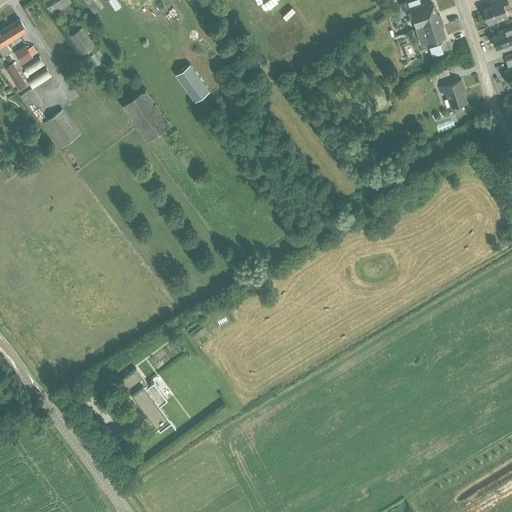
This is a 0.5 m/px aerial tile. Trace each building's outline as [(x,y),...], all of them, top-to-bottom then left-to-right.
[(44,0),(53,13),(71,2),(70,0),(44,0)] [(84,0),(85,0),(88,5),(89,5),(94,12),(101,8),(94,0),(84,0)] [(116,0),(109,0),(116,11),(121,7),(116,0)] [(505,7),(510,6),(508,0),(492,0),(494,6),(483,9),(489,25),(509,18),(505,7)] [(408,1),(400,4),(402,10),(410,7),(408,1)] [(424,26),(430,42),(445,37),(441,24),(443,24),(439,14),(437,14),(434,4),(428,5),(428,3),(409,10),(416,29),(424,26)] [(6,44),(27,31),(20,19),(0,31),(0,50),(3,56),(9,53),(8,50),(10,49),(6,44)] [(499,34),(492,37),(496,48),(511,42),(511,26),(498,31),(499,34)] [(88,49),(94,45),(82,27),(70,35),(85,56),(90,52),(88,49)] [(409,56),(418,52),(414,42),(405,46),(409,56)] [(27,45),(16,52),(22,62),(33,55),(27,45)] [(101,50),(89,55),(94,64),(105,59),(101,50)] [(29,75),(45,65),(39,57),(23,67),(29,75)] [(6,68),(19,89),(26,84),(13,64),(6,68)] [(190,64),(175,74),(195,101),(210,90),(190,64)] [(33,88),(52,76),(46,68),(28,80),(33,88)] [(115,71),(110,74),(115,80),(119,78),(115,71)] [(446,91),(452,107),(467,102),(463,89),(465,88),(461,78),(438,86),(440,93),(446,91)] [(170,122),(146,89),(123,106),(146,139),(170,122)] [(62,147),(80,134),(62,109),(44,122),(62,147)] [(440,132),(460,125),(456,113),(436,120),(440,132)] [(15,171),(10,163),(3,168),(9,176),(15,171)] [(18,173),(10,178),(14,183),(21,177),(18,173)] [(203,308),(195,314),(198,319),(206,314),(203,308)] [(120,380),(130,395),(132,393),(159,429),(171,421),(160,405),(168,400),(154,382),(149,385),(136,368),(120,380)]
